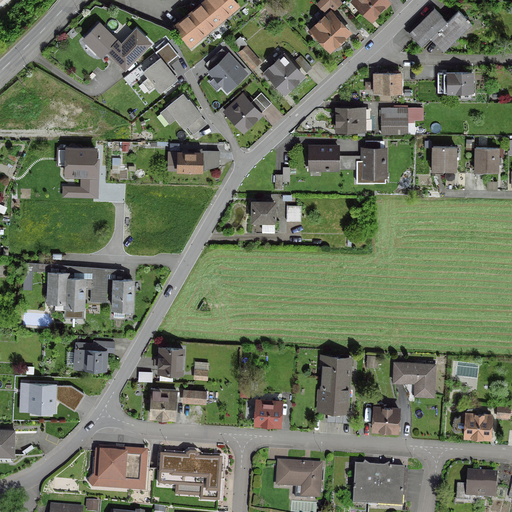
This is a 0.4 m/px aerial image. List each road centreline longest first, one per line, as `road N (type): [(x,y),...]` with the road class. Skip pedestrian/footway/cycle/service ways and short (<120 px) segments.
road 1 (residential): [(369,47),(242,165),(96,413)]
road 2 (residential): [(243,437),(438,450)]
road 3 (residential): [(96,413),(157,432),(243,437)]
road 4 (residential): [(369,47),(405,60),(511,59)]
road 5 (residential): [(96,413),(50,464),(0,489)]
